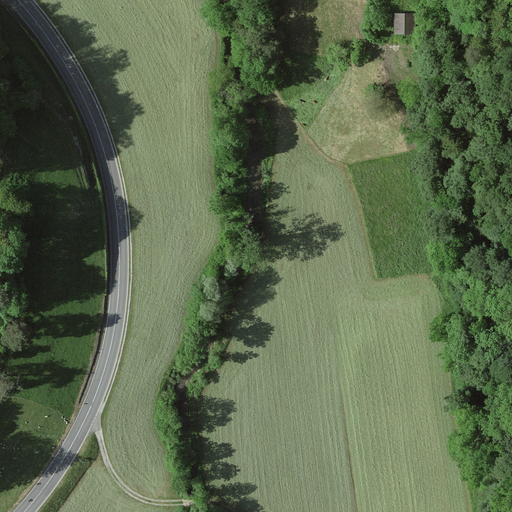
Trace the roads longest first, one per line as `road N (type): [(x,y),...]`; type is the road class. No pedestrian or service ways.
road 1 (primary): [(24,511),(95,395),(115,322),(119,264),(98,134),(59,54),(17,0)]
road 2 (track): [(86,415),(114,478),(129,492),(164,502),(210,499),(234,511)]
road 3 (unclassified): [(511,130),(468,65),(448,0)]
